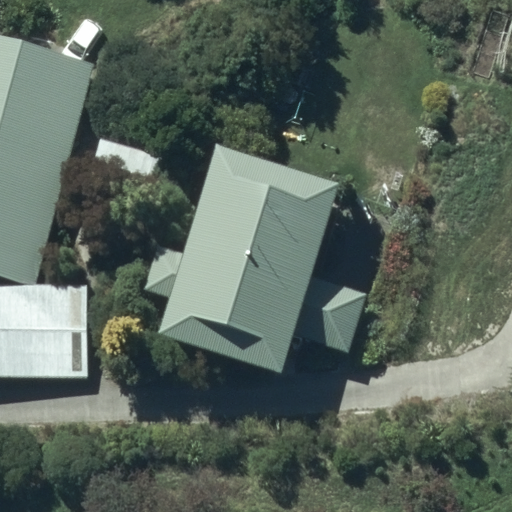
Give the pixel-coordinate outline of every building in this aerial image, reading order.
[(511,255),(511,6),(488,0),(480,0),(386,315),(487,344),(511,255)] [(0,281),(30,289),(95,73),(0,46),(0,281)] [(168,160),(103,145),(90,198),(155,214),(168,160)] [(318,283),(343,198),(220,159),(190,261),(160,252),(147,298),(176,306),(164,347),(287,384),(299,342),(350,357),(367,298),(318,283)] [(91,292),(0,291),(0,383),(90,384),(91,292)] [(12,446),(37,511),(53,511),(113,490),(93,436),(42,455),(36,437),(12,446)]
